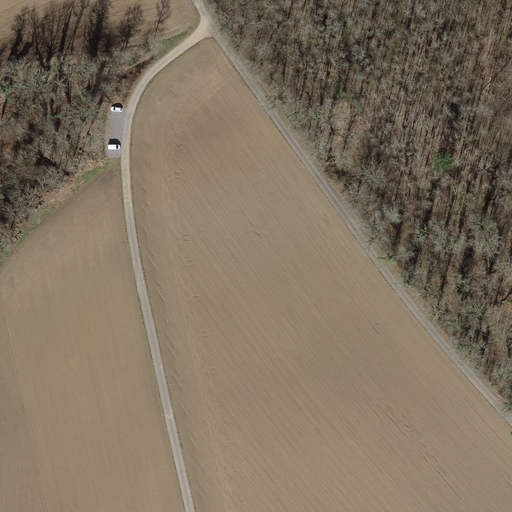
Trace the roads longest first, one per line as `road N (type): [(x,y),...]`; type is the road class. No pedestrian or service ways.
road 1 (track): [(198,0),(285,137),(511,412)]
road 2 (track): [(175,50),(107,71),(40,114),(0,152)]
